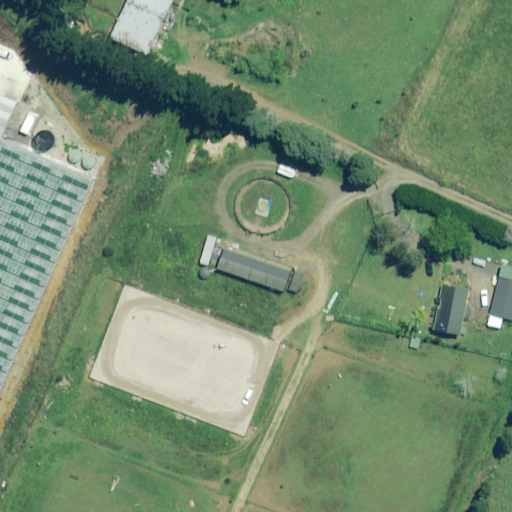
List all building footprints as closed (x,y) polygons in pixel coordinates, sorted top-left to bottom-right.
[(172,0),(129,0),(111,38),(147,55),(172,0)] [(73,176),(51,167),(35,205),(57,214),(73,176)] [(323,180),(296,169),(292,178),(319,189),(323,180)] [(38,182),(26,177),(19,196),(31,200),(38,182)] [(300,275),(225,249),(218,269),(293,295),(300,275)] [(511,267),(500,265),(486,325),(500,329),(502,318),(511,320),(511,267)] [(466,289),(442,285),(433,331),(458,335),(466,289)]
